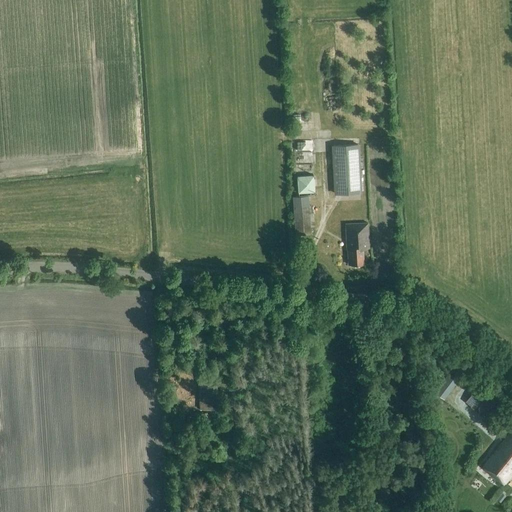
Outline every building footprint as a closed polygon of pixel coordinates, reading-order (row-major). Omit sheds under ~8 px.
[(320,72),(322,96),(334,95),(332,71),(320,72)] [(307,124),(307,111),(294,111),(294,124),(307,124)] [(359,144),(331,145),(334,194),(361,193),(359,144)] [(315,159),(315,151),(296,152),(296,160),(315,159)] [(296,177),(297,194),(314,193),(313,175),(296,177)] [(311,233),(308,195),(292,196),(295,235),(311,233)] [(368,223),(346,224),(347,250),(348,250),(348,264),(363,263),(363,249),(369,248),(368,223)] [(171,256),(170,249),(159,249),(159,257),(171,256)] [(218,407),(215,372),(197,373),(200,409),(218,407)] [(235,423),(236,432),(248,430),(247,422),(235,423)] [(511,430),(483,467),(504,484),(511,474),(511,430)] [(482,479),(476,483),(479,489),(485,485),(482,479)] [(493,500),(499,490),(495,488),(489,498),(493,500)]
